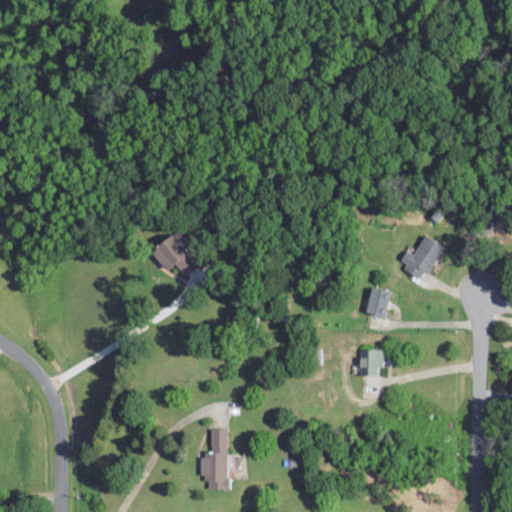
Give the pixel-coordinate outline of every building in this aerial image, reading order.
[(399,258),(406,261),(402,269),(423,279),(441,243),(422,233),(413,253),(404,249),(399,258)] [(167,268),(182,251),(164,234),(148,251),(167,268)] [(390,289),(370,285),(364,311),(384,315),(390,289)] [(382,347),(365,347),(365,355),(358,355),(357,366),(364,366),(364,373),(376,374),(376,365),(381,365),(382,347)] [(208,487),(225,487),(227,427),(210,427),(210,450),(200,449),(200,476),(208,476),(208,487)]
